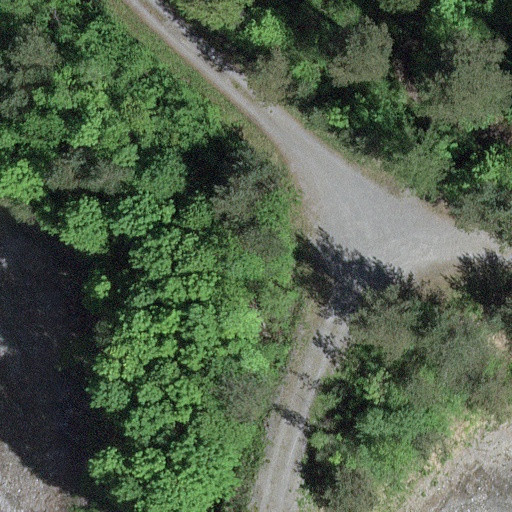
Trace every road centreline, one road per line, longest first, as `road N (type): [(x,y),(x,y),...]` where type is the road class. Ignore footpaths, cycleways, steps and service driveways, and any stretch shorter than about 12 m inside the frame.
road 1 (track): [(134,0),(339,201),(348,290),(304,385),(267,511)]
road 2 (track): [(339,201),(511,237)]
